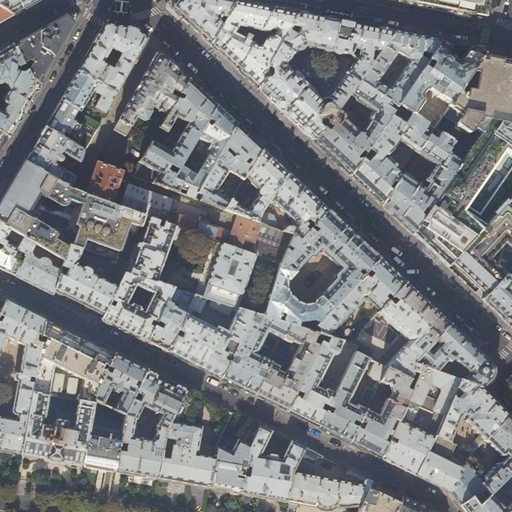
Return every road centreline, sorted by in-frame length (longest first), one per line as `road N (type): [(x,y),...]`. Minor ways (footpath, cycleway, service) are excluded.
road 1 (tertiary): [(140,0),(511,353)]
road 2 (residential): [(451,511),(0,283)]
road 3 (residential): [(103,0),(0,175)]
road 4 (residential): [(310,0),(502,38)]
